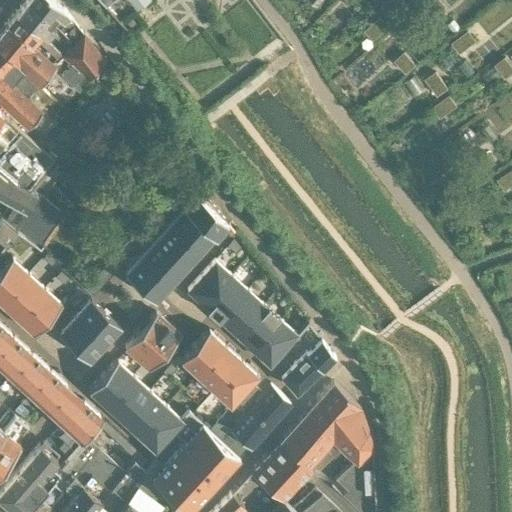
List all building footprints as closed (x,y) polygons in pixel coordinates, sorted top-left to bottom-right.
[(23,0),(16,10),(60,52),(61,51),(63,53),(71,45),(64,39),(67,36),(28,0),(23,0)] [(55,0),(28,0),(67,36),(64,39),(71,45),(83,33),(63,7),(55,0)] [(390,15),(405,2),(403,0),(389,0),(382,6),(390,15)] [(445,6),(439,0),(433,0),(425,8),(433,17),(445,6)] [(51,61),(60,52),(16,10),(7,21),(51,61)] [(388,27),(380,18),(371,26),(379,35),(388,27)] [(7,21),(0,30),(0,44),(27,69),(63,104),(90,77),(63,53),(61,51),(60,52),(51,61),(7,21)] [(63,53),(90,77),(94,73),(105,61),(83,33),(71,45),(63,53)] [(469,45),(462,36),(453,43),(460,53),(469,45)] [(0,44),(0,68),(17,83),(16,84),(29,97),(31,96),(52,116),(63,104),(27,69),(0,44)] [(415,65),(404,53),(395,61),(406,73),(415,65)] [(511,72),(511,66),(505,58),(496,65),(505,78),(511,72)] [(0,68),(0,94),(43,136),(57,121),(52,116),(31,96),(29,97),(16,84),(17,83),(0,68)] [(443,82),(436,72),(426,79),(433,89),(443,82)] [(457,106),(450,96),(440,103),(447,113),(457,106)] [(0,171),(3,175),(43,196),(44,195),(43,194),(30,188),(54,159),(48,154),(0,110),(0,171)] [(493,163),(487,153),(473,162),(480,172),(493,163)] [(0,194),(10,201),(0,215),(17,228),(16,229),(40,247),(42,244),(64,212),(49,201),(44,196),(43,196),(3,175),(0,171),(0,194)] [(511,184),(511,178),(508,173),(498,180),(505,190),(511,184)] [(201,188),(185,205),(215,233),(227,220),(201,188)] [(200,249),(215,233),(185,205),(170,221),(200,249)] [(0,236),(7,242),(16,229),(17,228),(0,215),(0,214),(0,236)] [(170,221),(155,237),(185,266),(200,249),(170,221)] [(155,237),(140,254),(170,282),(185,266),(155,237)] [(227,245),(236,253),(241,246),(233,238),(232,239),(227,245)] [(51,265),(56,259),(48,251),(42,257),(51,265)] [(156,297),(170,282),(140,254),(126,269),(125,269),(124,270),(155,299),(156,298),(156,297)] [(0,300),(28,271),(12,256),(12,255),(0,267),(0,300)] [(116,271),(121,265),(113,257),(107,262),(116,271)] [(187,287),(204,303),(232,272),(215,257),(187,287)] [(110,277),(116,271),(107,262),(101,268),(110,277)] [(110,277),(101,268),(96,274),(104,282),(110,277)] [(55,275),(64,283),(69,277),(60,269),(55,275)] [(28,271),(0,300),(0,301),(17,317),(45,286),(28,271)] [(248,287),(232,272),(204,303),(220,318),(248,287)] [(96,274),(90,280),(99,288),(104,282),(96,274)] [(85,286),(93,294),(99,288),(90,280),(87,283),(85,286)] [(45,286),(17,317),(32,331),(33,332),(62,301),(61,300),(60,300),(45,286)] [(264,302),(248,287),(220,318),(236,333),(264,302)] [(90,294),(75,311),(105,339),(120,322),(121,323),(122,321),(91,293),(89,294),(90,294)] [(281,317),(264,302),(236,333),(252,348),(281,317)] [(59,327),(58,328),(89,357),(90,355),(105,339),(75,311),(60,327),(59,327)] [(124,345),(125,346),(149,367),(180,335),(155,312),(124,345)] [(281,317),(252,348),(269,363),(298,333),(281,317)] [(309,344),(280,375),(295,391),(332,350),(309,321),(298,333),(309,344)] [(0,323),(0,346),(11,334),(0,323)] [(180,359),(196,373),(224,343),(223,341),(224,340),(213,330),(212,332),(209,328),(208,327),(179,358),(180,359)] [(11,334),(0,346),(0,366),(8,374),(30,351),(11,334)] [(196,373),(212,388),(240,358),(237,355),(233,351),(234,350),(227,344),(226,345),(224,343),(196,373)] [(30,351),(8,374),(27,391),(49,368),(30,351)] [(93,392),(104,404),(134,373),(118,359),(118,358),(117,357),(88,388),(90,390),(90,389),(93,392)] [(212,388),(229,404),(257,373),(254,371),(243,361),(244,361),(240,358),(212,388)] [(168,376),(176,367),(170,361),(162,370),(168,376)] [(49,368),(27,391),(46,409),(47,408),(68,386),(49,368)] [(150,388),(134,373),(104,404),(120,419),(150,388)] [(356,463),(370,451),(372,448),(369,431),(361,407),(333,381),(304,412),(332,438),(331,439),(340,448),(356,463)] [(101,415),(69,386),(47,408),(80,439),(81,440),(85,435),(102,415),(101,414),(101,415)] [(150,388),(120,419),(136,436),(166,403),(150,388)] [(273,418),(243,390),(221,416),(250,444),(273,418)] [(20,402),(14,408),(23,416),(28,410),(20,402)] [(166,403),(136,436),(152,452),(170,432),(183,419),(181,417),(166,403)] [(183,419),(170,432),(181,444),(152,475),(160,482),(159,484),(183,511),(187,511),(239,455),(188,409),(181,417),(183,419)] [(280,438),(308,465),(331,439),(332,438),(304,412),(280,438)] [(0,465),(19,442),(17,440),(28,426),(14,416),(3,429),(0,426),(0,465)] [(114,427),(105,420),(100,425),(108,433),(114,427)] [(108,433),(116,441),(122,435),(114,427),(108,433)] [(41,511),(88,511),(123,469),(85,435),(81,440),(72,449),(67,455),(64,458),(66,461),(59,470),(55,474),(67,483),(41,511)] [(130,443),(122,435),(116,441),(125,449),(130,443)] [(308,465),(280,438),(250,469),(283,498),(311,468),(308,465)] [(72,449),(63,441),(58,447),(67,455),(72,449)] [(59,470),(51,463),(56,457),(40,442),(0,488),(0,497),(11,507),(16,511),(21,511),(32,500),(55,474),(59,470)] [(125,449),(133,457),(139,451),(130,443),(125,449)] [(133,457),(134,458),(141,464),(147,458),(146,458),(139,451),(133,457)] [(116,511),(127,496),(145,469),(141,464),(134,458),(123,469),(88,511),(116,511)] [(145,469),(127,496),(116,511),(183,511),(159,484),(160,482),(152,475),(145,469)] [(55,474),(32,500),(21,511),(41,511),(67,483),(55,474)] [(295,511),(284,502),(272,511),(237,511),(244,505),(231,490),(209,511),(295,511)]
